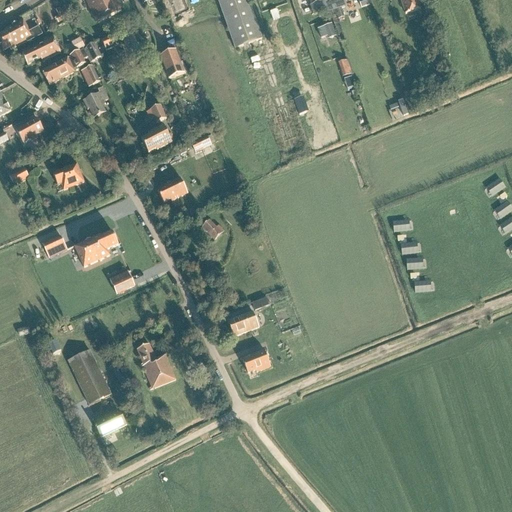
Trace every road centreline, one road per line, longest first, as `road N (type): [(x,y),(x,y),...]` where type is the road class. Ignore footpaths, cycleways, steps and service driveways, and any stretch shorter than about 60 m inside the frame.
road 1 (residential): [(243,411),(117,169),(80,127),(0,63)]
road 2 (track): [(243,411),(511,299)]
road 3 (track): [(112,480),(63,370),(65,354),(190,306)]
road 4 (track): [(243,411),(51,511)]
road 5 (track): [(325,511),(243,411)]
